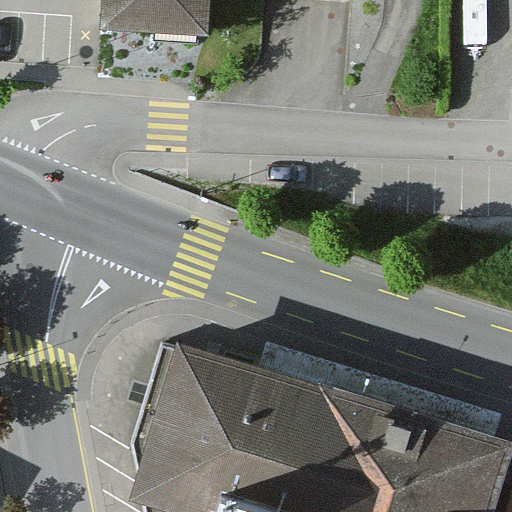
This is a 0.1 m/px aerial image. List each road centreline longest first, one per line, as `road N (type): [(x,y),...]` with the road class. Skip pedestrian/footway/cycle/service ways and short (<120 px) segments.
road 1 (residential): [(19,185),(52,147),(96,131),(511,145)]
road 2 (secondary): [(71,205),(511,362)]
road 3 (unclassified): [(68,511),(37,356),(71,205)]
road 4 (unknown): [(495,0),(502,145)]
